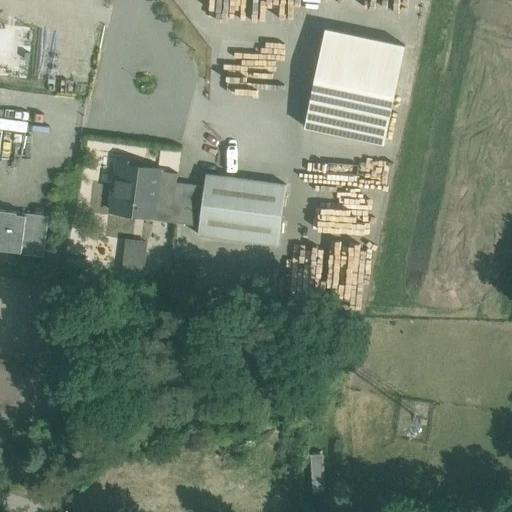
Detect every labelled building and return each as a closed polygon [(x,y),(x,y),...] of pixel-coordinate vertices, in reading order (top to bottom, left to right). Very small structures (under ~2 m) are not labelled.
[(0,75),(29,79),(35,27),(0,22),(0,75)] [(403,49),(323,32),(302,129),(382,146),(403,49)] [(160,168),(114,161),(106,216),(154,221),(159,172),(160,168)] [(175,174),(159,172),(154,221),(199,226),(197,236),(277,245),(284,185),(203,175),(202,186),(174,183),(175,174)] [(0,251),(44,256),(48,217),(0,211),(0,251)] [(147,242),(124,239),(119,270),(143,273),(147,242)] [(83,261),(64,258),(62,268),(82,271),(83,261)] [(322,456),(311,456),(311,494),(323,494),(322,456)] [(211,484),(199,484),(199,470),(139,471),(139,511),(198,511),(198,501),(211,501),(211,484)]
